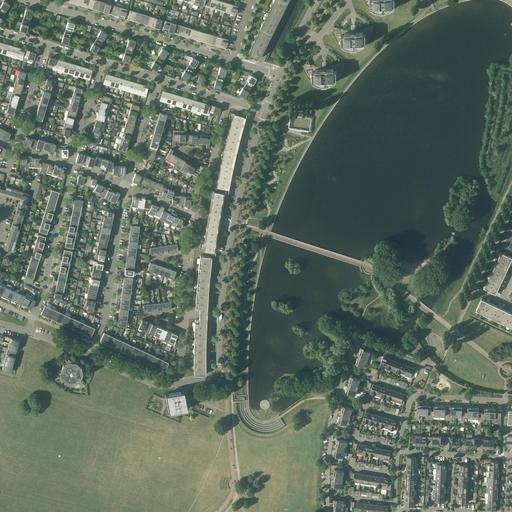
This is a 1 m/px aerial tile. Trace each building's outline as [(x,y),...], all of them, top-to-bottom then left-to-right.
[(252,47),(249,52),(253,55),(254,57),(256,58),(258,59),(259,56),(260,56),(259,55),(261,53),(262,50),(264,47),(266,44),(265,43),(267,40),(269,37),(268,37),(270,34),(272,31),(271,30),(274,27),(275,24),(277,21),(279,18),(278,17),(280,14),(282,11),(281,11),(283,8),(285,5),(284,4),(287,1),(286,1),(285,0),(275,0),(274,2),(273,3),(273,6),(271,8),(270,10),(269,12),(268,14),(267,16),(266,18),(265,21),(263,23),(263,25),(261,28),(260,29),(260,32),(258,34),(257,36),(257,38),(255,40),(254,42),(253,44),(252,47)] [(397,4),(398,4),(399,2),(399,1),(400,0),(364,0),(365,0),(366,2),(366,3),(367,4),(368,4),(368,5),(369,6),(371,7),(372,8),(373,8),(374,9),(375,10),(377,10),(378,10),(379,11),(380,11),(382,11),(383,11),(384,11),(385,11),(386,11),(387,11),(388,10),(389,10),(390,9),(391,9),(392,8),(393,8),(394,7),(395,7),(396,6),(396,5),(397,4)] [(3,1),(0,6),(0,11),(4,14),(10,4),(5,2),(4,1),(3,1)] [(122,5),(121,7),(119,16),(124,18),(127,9),(127,7),(122,5)] [(26,8),(23,19),(29,21),(33,10),(26,8)] [(157,15),(156,18),(154,26),(159,28),(162,17),(157,15)] [(170,22),(171,20),(166,18),(165,21),(162,29),(168,31),(170,22)] [(29,21),(23,19),(19,29),(26,32),(29,21)] [(68,20),(65,31),(71,33),(75,23),(69,21),(68,20)] [(168,31),(173,32),(176,24),(176,21),(171,20),(170,22),(168,31)] [(358,47),(359,47),(360,46),(361,46),(363,45),(364,45),(365,44),(365,43),(366,43),(367,42),(368,41),(369,40),(369,39),(370,38),(371,37),(371,36),(372,35),(372,34),(372,33),(373,32),(373,30),(373,29),(373,28),(373,26),(373,25),(357,31),(355,31),(355,28),(352,28),(352,31),(350,32),(334,27),(334,29),(334,30),(334,31),(334,32),(335,34),(336,36),(336,38),(337,39),(338,40),(338,41),(339,42),(340,43),(342,44),(343,44),(344,45),(345,46),(346,46),(347,47),(348,47),(349,47),(350,47),(351,47),(354,47),(355,47),(357,47),(358,47)] [(101,30),(95,39),(101,43),(107,33),(102,30),(101,30)] [(65,31),(63,35),(61,42),(67,44),(68,44),(71,33),(65,31)] [(95,39),(93,43),(90,49),(95,52),(96,53),(101,43),(95,39)] [(129,39),(125,49),(132,51),(135,41),(129,39)] [(1,53),(6,54),(9,45),(4,43),(1,53)] [(14,46),(9,45),(6,54),(12,56),(14,46)] [(12,56),(17,57),(20,48),(14,46),(12,56)] [(25,49),(20,48),(17,57),(22,59),(25,49)] [(162,48),(156,58),(162,61),(168,52),(163,49),(162,48)] [(125,49),(124,53),(122,60),(128,62),(129,62),(132,51),(125,49)] [(32,62),(34,58),(35,53),(30,51),(27,60),(32,62)] [(190,61),(187,67),(193,70),(198,61),(193,58),(192,57),(185,55),(184,58),(190,61)] [(47,66),(53,68),(55,59),(50,57),(47,66)] [(156,58),(154,61),(150,67),(156,70),(156,71),(162,61),(156,58)] [(327,84),(328,84),(329,83),(330,83),(332,83),(333,82),(334,81),(335,81),(336,80),(337,79),(338,78),(339,78),(340,77),(340,75),(341,74),(342,73),(342,72),(343,71),(343,70),(343,68),(344,67),(344,66),(344,64),(344,63),(344,62),(327,68),(326,68),(326,64),(323,64),(323,68),(321,68),(305,63),(305,65),(305,66),(305,67),(305,68),(305,69),(306,71),(306,73),(307,73),(307,74),(308,75),(309,77),(310,78),(311,79),(312,80),(313,81),(314,81),(315,82),(317,83),(318,83),(319,83),(320,84),(322,84),(323,84),(324,84),(325,84),(327,84)] [(220,66),(217,77),(223,79),(227,68),(220,66)] [(187,67),(185,70),(181,77),(187,80),(193,70),(187,67)] [(86,68),(84,77),(89,79),(92,69),(86,68)] [(19,70),(17,76),(25,78),(26,74),(30,76),(30,75),(30,73),(19,70)] [(109,85),(112,75),(106,74),(103,83),(109,85)] [(247,81),(245,84),(251,88),(253,84),(256,78),(255,77),(252,75),(251,75),(250,75),(250,74),(250,76),(247,81)] [(13,82),(15,83),(15,82),(23,84),(25,78),(17,76),(14,75),(13,80),(13,82)] [(46,81),(45,84),(52,86),(55,87),(56,81),(54,80),(43,77),(42,79),(46,81)] [(114,86),(119,88),(122,78),(117,77),(114,86)] [(220,90),(222,83),(223,79),(217,77),(213,88),(219,89),(220,90)] [(127,80),(124,89),(130,91),(132,82),(127,80)] [(245,84),(242,88),(239,94),(240,94),(241,95),(242,96),(243,97),(244,97),(245,97),(248,91),(251,88),(245,84)] [(140,94),(145,96),(148,86),(143,85),(140,94)] [(9,93),(12,94),(12,93),(19,95),(21,89),(14,87),(12,92),(10,91),(9,93)] [(75,87),(74,93),(81,95),(82,91),(86,93),(86,92),(87,90),(75,87)] [(160,100),(165,101),(168,92),(163,91),(160,100)] [(12,93),(12,94),(9,93),(8,93),(6,98),(10,99),(18,101),(19,95),(12,93)] [(102,97),(101,101),(109,103),(112,103),(113,98),(110,97),(111,96),(104,94),(103,95),(99,94),(99,96),(98,96),(102,97)] [(42,95),(40,101),(47,103),(47,102),(49,98),(42,95)] [(186,108),(191,109),(194,100),(189,98),(186,108)] [(101,101),(100,107),(107,109),(107,108),(109,103),(101,101)] [(132,103),(130,109),(137,112),(138,108),(143,109),(143,107),(132,103)] [(66,110),(68,111),(68,110),(76,112),(78,106),(70,104),(69,109),(67,108),(66,110)] [(220,108),(215,106),(212,115),(217,117),(220,108)] [(38,107),(36,113),(44,115),(44,114),(45,109),(38,107)] [(13,116),(14,112),(7,110),(5,116),(16,120),(17,118),(17,117),(13,116)] [(159,114),(158,118),(165,120),(167,114),(156,111),(155,113),(155,112),(155,113),(159,114)] [(104,119),(106,120),(108,115),(105,115),(105,114),(98,112),(96,118),(104,120),(104,119)] [(231,122),(230,128),(240,131),(241,125),(243,126),(244,122),(242,122),(244,116),(230,112),(228,118),(231,119),(231,122)] [(36,113),(35,119),(42,121),(43,116),(46,117),(46,115),(44,114),(44,115),(36,113)] [(72,124),(74,118),(67,115),(65,120),(63,120),(62,122),(65,122),(65,121),(72,124)] [(96,118),(94,124),(102,126),(103,121),(106,122),(106,120),(104,119),(104,120),(96,118)] [(164,125),(165,120),(158,118),(156,124),(163,126),(164,125)] [(42,121),(35,119),(34,122),(29,121),(30,121),(29,123),(40,127),(42,121)] [(125,126),(123,125),(122,127),(124,128),(125,127),(132,129),(134,123),(127,121),(125,126)] [(70,133),(71,129),(63,127),(62,130),(61,130),(60,130),(59,132),(73,136),(73,134),(74,135),(74,134),(70,133)] [(227,137),(226,143),(236,145),(237,140),(239,140),(240,137),(238,136),(240,131),(230,128),(228,133),(227,137)] [(160,136),(162,131),(154,129),(153,135),(160,137),(160,136)] [(100,133),(102,134),(103,132),(100,131),(100,132),(93,130),(91,136),(98,138),(100,133)] [(6,131),(2,139),(8,142),(11,133),(6,131)] [(100,138),(98,138),(91,136),(90,139),(86,138),(86,140),(99,144),(99,143),(100,138)] [(24,145),(30,146),(32,139),(26,137),(24,145)] [(44,141),(42,148),(45,149),(44,151),(47,152),(50,142),(51,140),(45,138),(44,141)] [(117,143),(120,144),(127,146),(129,140),(121,138),(121,139),(119,138),(117,143)] [(38,141),(32,139),(30,146),(36,148),(38,141)] [(38,139),(38,141),(36,148),(39,149),(39,147),(42,148),(44,141),(38,139)] [(157,148),(158,143),(151,141),(149,146),(157,149),(157,148)] [(50,142),(47,152),(50,153),(51,151),(54,152),(54,151),(55,148),(56,144),(50,142)] [(62,145),(62,148),(62,156),(64,156),(64,158),(68,158),(68,148),(69,148),(70,144),(67,143),(67,145),(66,145),(66,146),(62,145)] [(126,150),(127,146),(120,144),(117,143),(116,149),(129,153),(130,151),(126,150)] [(223,157),(233,159),(234,154),(235,154),(236,151),(235,151),(236,145),(226,143),(225,148),(224,148),(223,151),(224,152),(223,157)] [(55,148),(54,151),(55,152),(55,156),(62,156),(62,148),(62,145),(57,145),(57,148),(55,148)] [(165,159),(171,162),(174,155),(171,153),(173,150),(171,149),(165,159)] [(153,160),(155,154),(147,152),(146,156),(142,155),(143,155),(142,157),(153,160)] [(84,155),(78,153),(76,161),(82,162),(84,155)] [(94,166),(94,164),(96,158),(95,158),(96,156),(92,155),(92,157),(90,156),(87,164),(87,166),(90,167),(91,165),(94,166)] [(180,158),(174,155),(171,162),(175,164),(174,166),(175,168),(177,165),(176,165),(180,158)] [(221,166),(219,172),(230,174),(231,168),(232,169),(233,165),(231,165),(233,159),(223,157),(221,163),(220,166),(221,166)] [(109,160),(107,160),(105,169),(108,170),(108,168),(111,169),(112,165),(113,165),(114,159),(110,158),(109,160)] [(179,170),(185,161),(180,158),(176,165),(177,165),(175,168),(176,168),(179,170)] [(185,170),(184,173),(186,174),(187,171),(186,171),(190,164),(185,161),(179,170),(183,172),(184,170),(185,170)] [(41,166),(40,170),(42,171),(42,173),(46,174),(46,172),(49,164),(48,164),(43,163),(42,167),(41,166)] [(115,165),(113,165),(112,165),(111,169),(113,170),(113,173),(119,173),(119,165),(119,163),(115,163),(115,165)] [(52,174),(58,175),(60,168),(57,167),(58,165),(54,164),(54,166),(52,174)] [(191,174),(195,167),(190,164),(186,171),(187,171),(186,174),(190,176),(192,174),(191,174)] [(199,169),(195,167),(191,174),(192,174),(197,177),(203,167),(201,166),(199,169)] [(60,168),(58,175),(64,177),(66,168),(63,167),(63,169),(60,168)] [(213,186),(227,189),(228,183),(229,183),(230,180),(229,180),(230,174),(219,172),(218,177),(217,180),(214,180),(213,186)] [(141,175),(135,173),(132,180),(138,183),(141,175)] [(82,187),(82,186),(83,184),(84,177),(82,176),(82,174),(79,174),(76,186),(82,187)] [(147,178),(141,175),(138,183),(144,185),(147,178)] [(87,177),(84,177),(83,184),(82,186),(86,187),(87,185),(88,186),(90,178),(91,178),(91,176),(88,176),(87,177)] [(152,180),(148,189),(151,190),(152,189),(155,190),(158,182),(159,180),(153,177),(152,180)] [(88,186),(95,187),(97,184),(96,183),(96,179),(91,178),(90,178),(88,186)] [(146,188),(148,189),(152,180),(147,178),(144,185),(146,186),(146,188)] [(155,190),(160,192),(163,186),(164,185),(158,182),(155,190)] [(95,187),(93,191),(99,193),(103,186),(97,184),(95,187)] [(98,195),(104,198),(108,189),(103,186),(99,193),(98,195)] [(159,194),(165,196),(168,189),(163,186),(160,192),(159,194)] [(9,197),(12,188),(6,187),(6,189),(5,189),(3,195),(9,197)] [(104,198),(109,201),(113,192),(111,191),(112,189),(109,187),(108,189),(104,198)] [(174,191),(168,189),(165,196),(171,198),(173,192),(174,191)] [(211,199),(210,205),(220,207),(221,201),(223,201),(223,198),(222,198),(223,192),(209,189),(208,196),(211,196),(210,199),(211,199)] [(22,192),(22,191),(17,190),(14,198),(19,200),(20,200),(22,194),(22,192)] [(20,200),(19,200),(19,202),(25,204),(27,204),(30,194),(22,192),(22,194),(20,200)] [(116,193),(113,192),(109,201),(114,203),(115,203),(115,202),(120,193),(117,192),(116,193)] [(178,193),(173,192),(171,198),(172,199),(172,203),(178,203),(179,195),(177,195),(178,193)] [(144,207),(150,208),(152,204),(150,204),(151,200),(145,199),(144,207)] [(158,207),(152,204),(150,208),(149,212),(148,214),(154,216),(155,214),(158,207)] [(208,210),(208,214),(207,219),(207,220),(219,222),(219,221),(220,216),(221,213),(219,212),(220,207),(210,205),(209,210),(208,210)] [(160,208),(158,207),(155,214),(160,216),(162,211),(163,211),(164,207),(161,206),(160,208)] [(164,220),(165,220),(168,213),(163,211),(162,211),(160,216),(159,218),(164,220)] [(170,224),(170,223),(174,214),(171,212),(171,214),(168,213),(165,220),(164,222),(170,224)] [(177,215),(174,214),(170,223),(172,223),(172,225),(175,227),(179,218),(176,216),(177,215)] [(182,219),(179,218),(175,227),(179,228),(180,226),(182,227),(185,218),(182,217),(182,219)] [(206,229),(205,235),(215,236),(216,230),(218,231),(218,227),(219,222),(207,220),(206,225),(205,229),(206,229)] [(199,249),(214,251),(214,245),(216,245),(216,242),(215,242),(215,236),(205,235),(204,240),(203,243),(200,243),(199,249)] [(12,251),(9,250),(8,252),(8,253),(7,254),(6,255),(3,257),(3,259),(3,261),(3,263),(5,265),(8,265),(10,265),(12,263),(12,261),(11,258),(14,257),(14,256),(14,255),(13,255),(13,254),(12,254),(11,253),(11,252),(12,251)] [(495,264),(507,269),(509,265),(510,265),(510,266),(511,267),(511,266),(511,262),(511,263),(510,262),(511,258),(511,256),(500,252),(499,254),(500,254),(497,262),(496,262),(495,264)] [(198,272),(210,274),(210,272),(211,262),(212,257),(200,255),(201,255),(200,255),(200,259),(198,272)] [(152,275),(153,272),(156,264),(150,262),(148,270),(151,271),(151,274),(152,275)] [(505,274),(507,269),(495,264),(494,266),(495,266),(491,274),(490,274),(489,276),(501,281),(503,277),(505,277),(505,278),(506,278),(508,275),(506,274),(506,275),(505,274)] [(176,271),(171,269),(168,277),(169,277),(171,278),(171,281),(173,282),(176,271)] [(209,283),(210,274),(198,272),(197,281),(196,289),(208,290),(209,283)] [(499,286),(501,281),(489,276),(488,278),(489,278),(485,286),(484,286),(483,288),(487,290),(486,291),(495,295),(498,289),(499,289),(499,290),(501,290),(502,287),(500,286),(500,287),(499,286)] [(7,297),(11,289),(12,287),(7,284),(7,285),(5,287),(2,295),(4,296),(7,297)] [(9,299),(12,300),(15,291),(13,290),(11,289),(7,297),(9,299)] [(208,290),(196,289),(196,298),(195,306),(207,307),(208,295),(208,290)] [(18,293),(15,291),(12,300),(14,301),(17,302),(20,294),(21,291),(19,290),(18,293)] [(23,295),(20,294),(17,302),(19,303),(22,304),(25,296),(23,295)] [(26,294),(25,296),(22,304),(24,305),(27,307),(30,298),(32,296),(31,296),(29,295),(26,294)] [(32,294),(31,296),(32,296),(30,298),(27,307),(29,308),(31,309),(35,301),(33,300),(32,299),(34,295),(32,294)] [(488,316),(494,304),(489,302),(490,301),(491,299),(487,297),(487,299),(486,301),(481,298),(476,311),(478,312),(478,310),(486,314),(486,315),(488,316)] [(500,322),(506,310),(501,308),(502,306),(503,305),(499,303),(499,305),(498,306),(494,304),(488,316),(490,317),(490,316),(498,320),(498,321),(500,322)] [(41,313),(46,316),(50,308),(45,305),(41,313)] [(46,316),(51,318),(55,310),(56,307),(51,305),(50,308),(46,316)] [(206,316),(207,307),(195,306),(195,310),(199,310),(199,312),(200,312),(203,312),(203,316),(203,318),(205,318),(206,318),(206,316)] [(511,328),(511,327),(511,308),(511,309),(511,311),(510,312),(506,310),(500,322),(502,323),(502,322),(510,326),(510,327),(511,328)] [(60,312),(55,310),(51,318),(56,320),(60,312)] [(65,314),(60,312),(56,320),(61,323),(65,314)] [(66,312),(65,314),(61,323),(66,325),(70,317),(71,314),(66,312)] [(205,318),(203,318),(203,316),(203,312),(200,312),(199,312),(199,316),(199,319),(195,319),(194,323),(206,323),(206,320),(206,318),(205,318)] [(71,327),(75,319),(70,317),(66,325),(71,327)] [(80,321),(75,319),(71,327),(76,329),(80,321)] [(142,319),(139,327),(142,329),(141,332),(143,333),(144,330),(144,329),(147,321),(142,319)] [(84,324),(80,321),(76,329),(81,332),(84,324)] [(144,329),(144,330),(147,331),(146,334),(148,335),(149,332),(152,323),(147,321),(144,329)] [(153,337),(154,334),(157,326),(152,323),(149,332),(152,333),(151,336),(153,337)] [(206,323),(194,323),(194,328),(194,336),(194,340),(206,340),(206,335),(206,323)] [(89,326),(84,324),(81,332),(86,334),(89,327),(89,326)] [(95,328),(89,326),(89,327),(86,334),(91,336),(95,328)] [(154,334),(157,335),(156,338),(158,339),(159,336),(162,328),(157,326),(154,334)] [(163,341),(164,338),(167,330),(162,328),(159,336),(162,337),(161,340),(163,341)] [(172,332),(167,330),(164,338),(163,341),(166,342),(168,343),(169,340),(168,340),(172,332)] [(175,340),(177,334),(172,332),(168,340),(169,340),(168,343),(175,346),(176,343),(176,341),(175,340)] [(100,341),(105,343),(109,335),(104,333),(100,341)] [(114,337),(109,335),(105,343),(110,345),(114,337)] [(119,339),(114,337),(110,345),(115,348),(119,339)] [(124,342),(119,339),(115,348),(120,350),(124,342)] [(205,347),(206,340),(194,340),(194,345),(194,353),(194,357),(205,357),(205,347)] [(129,344),(124,342),(120,350),(125,352),(129,344)] [(125,352),(130,354),(134,346),(129,344),(125,352)] [(139,349),(134,346),(130,354),(135,357),(139,349)] [(6,353),(15,355),(16,350),(8,348),(5,347),(4,352),(6,353)] [(359,353),(360,353),(369,357),(370,357),(371,358),(372,355),(371,355),(372,352),(361,348),(359,353)] [(144,351),(139,349),(135,357),(140,359),(144,351)] [(149,353),(144,351),(140,359),(145,361),(149,353)] [(2,358),(5,358),(13,361),(15,355),(6,353),(4,352),(2,358)] [(154,356),(149,353),(145,361),(150,364),(154,356)] [(360,353),(358,358),(367,362),(368,362),(370,357),(369,357),(360,353)] [(159,358),(154,356),(150,364),(155,366),(159,358)] [(389,358),(383,356),(380,365),(385,367),(389,358)] [(205,357),(194,357),(194,362),(194,375),(194,374),(206,374),(206,369),(206,359),(205,359),(205,357)] [(1,363),(3,364),(12,366),(13,361),(5,358),(2,358),(1,363)] [(155,366),(160,368),(164,360),(159,358),(155,366)] [(358,358),(357,358),(355,363),(356,364),(355,364),(358,365),(359,365),(365,367),(367,362),(358,358)] [(394,360),(389,358),(385,367),(390,369),(394,360)] [(168,362),(164,360),(160,368),(165,370),(168,362)] [(399,362),(394,360),(390,369),(395,371),(399,362)] [(83,373),(82,368),(82,367),(81,366),(77,362),(76,362),(70,361),(69,361),(64,364),(63,365),(60,370),(60,371),(62,377),(62,378),(67,382),(73,383),(74,383),(80,380),(80,379),(83,373)] [(395,371),(400,373),(404,364),(399,362),(395,371)] [(409,366),(404,364),(400,373),(405,375),(409,366)] [(414,368),(409,366),(405,375),(411,377),(411,376),(413,377),(416,371),(413,370),(414,368)] [(348,382),(349,382),(358,385),(360,380),(350,376),(348,382)] [(349,382),(348,387),(357,390),(358,391),(360,386),(358,385),(349,382)] [(370,393),(376,394),(379,386),(373,384),(370,393)] [(347,386),(345,392),(347,393),(355,395),(357,390),(348,387),(347,386)] [(376,394),(381,396),(384,387),(379,386),(376,394)] [(386,398),(389,389),(384,387),(381,396),(380,398),(382,399),(382,397),(386,398)] [(386,398),(391,399),(394,391),(389,389),(386,398)] [(187,409),(185,400),(184,390),(177,392),(165,394),(167,400),(169,412),(187,409)] [(393,400),(396,401),(396,400),(399,392),(394,391),(391,399),(393,400)] [(404,394),(399,392),(396,400),(396,401),(402,403),(402,400),(404,394)] [(417,404),(417,406),(417,411),(414,411),(414,418),(419,419),(420,414),(423,414),(423,404),(417,404)] [(428,419),(431,419),(431,410),(429,410),(429,404),(423,404),(423,414),(428,415),(428,419)] [(434,404),(434,407),(434,410),(431,410),(431,419),(434,419),(434,417),(439,417),(440,405),(434,404)] [(445,420),(448,420),(448,412),(445,412),(446,405),(440,405),(439,417),(445,418),(445,420)] [(451,405),(451,408),(451,412),(448,412),(448,420),(450,420),(451,419),(453,419),(453,416),(456,416),(457,406),(451,405)] [(341,411),(342,412),(342,411),(351,414),(351,411),(353,412),(354,411),(354,409),(342,406),(341,411)] [(462,421),(464,421),(465,413),(462,413),(462,406),(457,406),(456,416),(462,416),(462,421)] [(465,411),(465,413),(464,421),(467,421),(467,417),(473,417),(474,406),(468,406),(468,411),(465,411)] [(479,407),(474,406),(473,417),(479,417),(478,422),(481,422),(482,412),(479,412),(479,407)] [(482,412),(481,422),(484,422),(484,417),(490,418),(490,407),(485,407),(484,413),(482,412)] [(493,422),(497,423),(497,424),(501,424),(501,411),(497,410),(497,412),(496,412),(496,408),(490,407),(490,418),(493,418),(493,422)] [(340,417),(340,416),(339,416),(338,422),(340,422),(339,426),(343,427),(344,428),(345,424),(348,425),(349,419),(340,417)] [(415,444),(421,445),(421,435),(416,435),(413,435),(413,442),(414,442),(414,444),(415,444)] [(427,443),(430,443),(430,436),(427,436),(427,435),(421,435),(421,445),(427,445),(427,443)] [(432,445),(438,445),(438,436),(433,436),(430,436),(430,443),(432,443),(432,445)] [(444,444),(446,444),(447,437),(444,437),(444,436),(438,436),(438,445),(444,446),(444,444)] [(446,444),(449,444),(449,446),(455,446),(455,437),(449,437),(447,437),(446,444)] [(461,437),(455,437),(455,446),(461,447),(461,445),(463,445),(464,438),(461,438),(461,437)] [(466,438),(464,438),(463,445),(466,445),(466,447),(472,447),(472,438),(466,437),(466,438)] [(478,438),(472,438),(472,447),(477,447),(477,446),(480,446),(481,439),(478,439),(478,438)] [(483,439),(481,439),(480,446),(483,446),(483,448),(488,448),(489,439),(483,438),(483,439)] [(495,439),(489,439),(488,448),(494,448),(494,446),(497,447),(497,439),(494,439),(495,439)] [(344,452),(335,450),(335,449),(334,449),(333,455),(335,456),(339,456),(338,460),(342,461),(343,457),(346,457),(347,452),(344,452)] [(389,478),(383,477),(382,486),(381,489),(391,490),(391,482),(388,482),(389,478)]
